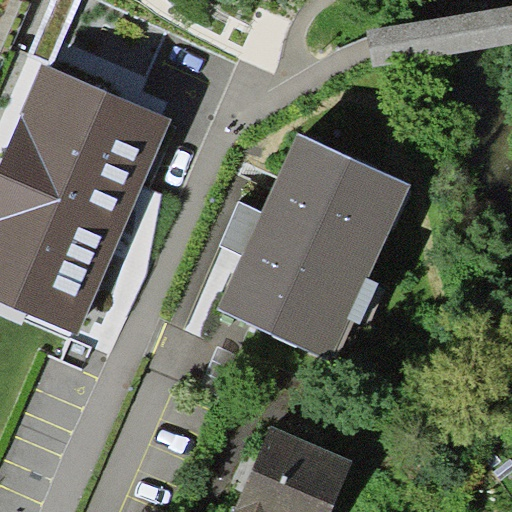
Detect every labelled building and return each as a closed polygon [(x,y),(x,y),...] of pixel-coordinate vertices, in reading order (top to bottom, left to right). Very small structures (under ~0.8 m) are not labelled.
[(172,117),(44,62),(0,161),(0,299),(77,333),(172,117)] [(408,186),(297,135),(262,211),(243,253),(217,309),(328,360),(348,318),(366,279),(408,186)] [(243,253),(262,211),(241,201),(222,244),(243,253)] [(378,284),(366,279),(348,318),(359,323),(378,284)] [(331,511),(354,461),(271,424),(232,511),(331,511)]
